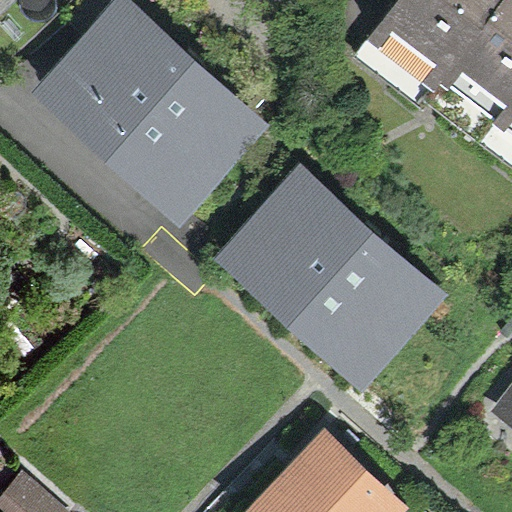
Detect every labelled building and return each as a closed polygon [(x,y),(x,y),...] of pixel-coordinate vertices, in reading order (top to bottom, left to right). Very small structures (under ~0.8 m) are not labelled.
[(511,168),(511,0),(374,0),(342,44),(511,168)] [(120,9),(65,69),(187,181),(242,121),(120,9)] [(295,182),(241,242),(366,356),(420,296),(295,182)] [(324,440),(257,508),(261,511),(379,511),(388,503),(324,440)] [(62,511),(18,475),(0,496),(0,511),(1,511),(62,511)]
